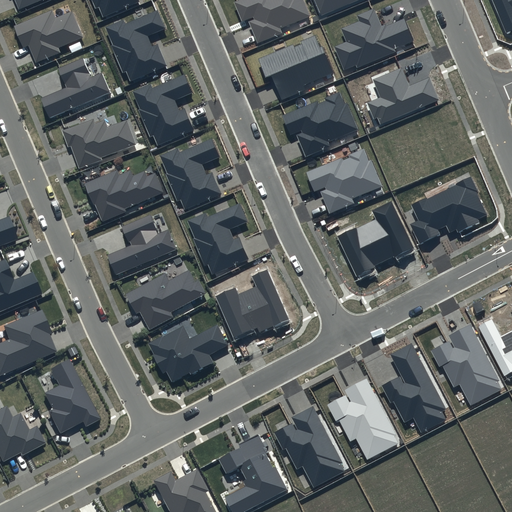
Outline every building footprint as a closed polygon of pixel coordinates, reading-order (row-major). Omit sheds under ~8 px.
[(91,0),(95,9),(99,7),(103,16),(139,1),(138,0),(91,0)] [(240,0),(234,3),(241,21),(248,19),(257,43),(282,33),(280,29),(310,16),(303,0),(240,0)] [(315,0),(322,15),(358,0),(315,0)] [(511,0),(492,0),(506,33),(511,30),(511,0)] [(49,7),(9,23),(19,47),(24,44),(31,60),(56,50),(55,46),(79,36),(68,10),(53,16),(49,7)] [(374,8),(357,15),(359,21),(341,29),(346,42),(333,47),(343,70),(356,65),(357,68),(396,52),(395,48),(414,41),(404,18),(386,25),(385,23),(381,25),(374,8)] [(124,18),(104,26),(122,73),(126,71),(130,80),(166,66),(157,45),(151,47),(147,35),(165,28),(158,10),(125,23),(124,18)] [(294,42),(256,58),(265,78),(271,75),(281,99),(304,89),(303,85),(333,72),(322,45),(320,46),(315,35),(301,41),(301,44),(295,46),(294,42)] [(66,85),(41,95),(49,115),(110,89),(102,69),(91,74),(83,54),(58,65),(66,85)] [(402,68),(373,80),(381,97),(367,103),(374,120),(378,118),(380,124),(439,100),(429,77),(409,86),(402,68)] [(150,84),(132,91),(140,109),(138,110),(150,137),(153,136),(157,145),(193,130),(184,109),(178,111),(173,99),(192,92),(184,75),(152,88),(150,84)] [(317,102),(283,116),(290,135),(297,133),(306,156),(331,146),(330,142),(359,130),(348,102),(345,103),(340,91),(324,98),(325,101),(318,104),(317,102)] [(91,114),(59,128),(69,150),(79,146),(86,163),(139,140),(127,114),(108,122),(106,117),(94,122),(91,114)] [(178,147),(159,155),(167,173),(165,174),(176,201),(181,199),(185,209),(220,194),(211,173),(206,175),(201,164),(219,156),(212,138),(180,152),(178,147)] [(341,158),(307,172),(314,191),(319,188),(329,213),(353,203),(351,198),(381,186),(371,161),(368,162),(364,150),(349,156),(349,157),(342,160),(341,158)] [(106,178),(87,186),(93,200),(96,198),(106,221),(124,213),(122,209),(146,199),(146,201),(163,193),(161,189),(163,188),(158,174),(148,178),(145,172),(133,177),(131,172),(120,177),(117,171),(105,176),(106,178)] [(471,176),(410,205),(417,220),(409,224),(419,245),(440,235),(438,230),(446,226),(449,233),(456,230),(458,233),(480,222),(478,219),(487,215),(476,192),(478,191),(471,176)] [(376,219),(338,237),(356,275),(413,248),(391,201),(371,210),(376,219)] [(206,212),(187,220),(194,238),(192,238),(204,266),(208,265),(212,274),(248,259),(239,238),(233,241),(228,229),(247,221),(239,203),(208,216),(206,212)] [(147,214),(120,226),(127,242),(102,254),(112,274),(176,244),(167,224),(154,229),(147,214)] [(0,242),(16,237),(8,215),(0,217),(0,242)] [(0,259),(0,307),(39,291),(30,270),(9,279),(0,259)] [(511,264),(493,274),(487,262),(478,266),(436,287),(453,322),(497,301),(495,297),(511,289),(511,264)] [(163,268),(123,288),(135,312),(139,310),(147,326),(168,315),(165,308),(200,291),(188,267),(167,277),(163,268)] [(289,320),(267,270),(252,276),(256,286),(238,294),(234,287),(215,296),(233,338),(257,328),(259,332),(289,320)] [(392,281),(372,289),(383,317),(376,320),(379,328),(377,329),(385,351),(406,343),(401,330),(406,329),(402,319),(406,318),(392,281)] [(8,337),(0,339),(0,373),(56,350),(48,332),(51,331),(41,307),(2,323),(8,337)] [(511,308),(511,309),(511,330),(501,336),(492,319),(477,326),(504,377),(511,372),(511,308)] [(182,323),(145,342),(167,383),(212,360),(207,350),(225,341),(215,322),(188,336),(182,323)] [(499,380),(470,324),(448,336),(454,347),(453,347),(450,340),(430,350),(439,368),(443,366),(453,387),(460,384),(471,405),(501,389),(497,381),(499,380)] [(446,409),(411,343),(390,354),(405,382),(404,383),(400,376),(382,386),(391,403),(394,401),(405,421),(414,417),(422,432),(446,419),(442,411),(446,409)] [(67,355),(45,366),(54,385),(35,395),(54,432),(81,419),(84,426),(99,418),(67,355)] [(396,435),(366,379),(345,390),(351,401),(349,402),(345,395),(326,404),(336,422),(339,420),(350,442),(356,439),(367,459),(398,443),(394,435),(396,435)] [(0,454),(2,459),(21,449),(23,452),(45,442),(36,424),(28,428),(20,412),(11,416),(5,405),(0,407),(0,454)] [(343,462),(313,406),(291,417),(298,430),(296,431),(292,423),(273,432),(283,450),(286,448),(297,469),(303,466),(314,487),(345,471),(341,463),(343,462)] [(511,496),(511,440),(496,449),(483,425),(462,436),(498,503),(511,496)] [(244,511),(287,490),(259,437),(217,458),(226,475),(242,467),(252,484),(227,497),(234,511),(244,511)] [(167,471),(151,480),(168,511),(217,511),(193,468),(172,480),(167,471)] [(424,511),(407,479),(387,490),(376,468),(355,479),(372,511),(424,511)]
